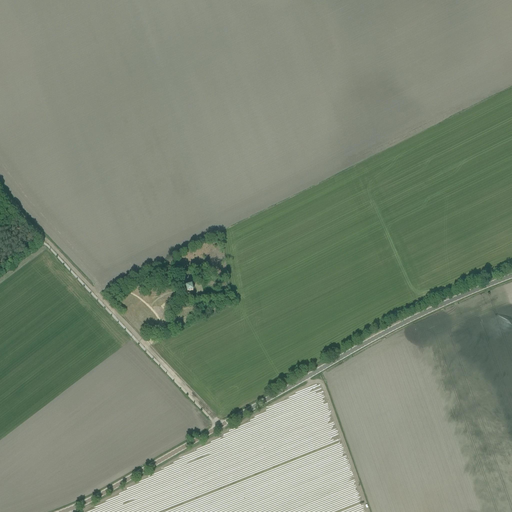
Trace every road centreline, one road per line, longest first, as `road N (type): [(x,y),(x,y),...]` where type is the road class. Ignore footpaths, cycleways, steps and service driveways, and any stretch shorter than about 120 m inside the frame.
road 1 (unclassified): [(63,511),(405,322),(511,276)]
road 2 (track): [(217,427),(44,243)]
